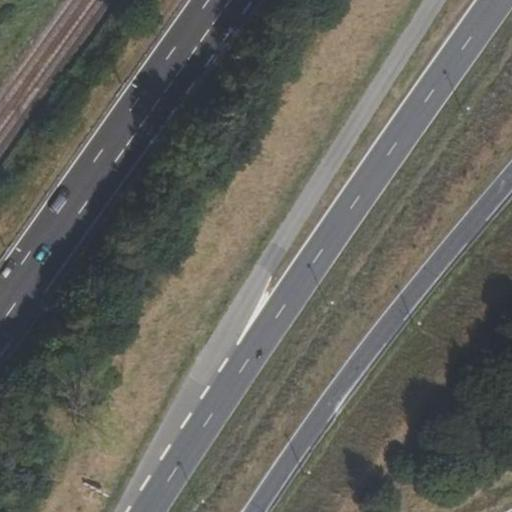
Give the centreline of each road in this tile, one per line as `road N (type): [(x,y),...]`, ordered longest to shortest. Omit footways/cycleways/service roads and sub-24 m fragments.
road 1 (secondary): [(497,0),(230,386)]
road 2 (secondary): [(436,0),(259,275),(230,386)]
road 3 (tertiary): [(257,511),(371,350),(511,183)]
road 4 (motorway): [(0,311),(219,0)]
road 5 (secondary): [(230,386),(153,511)]
